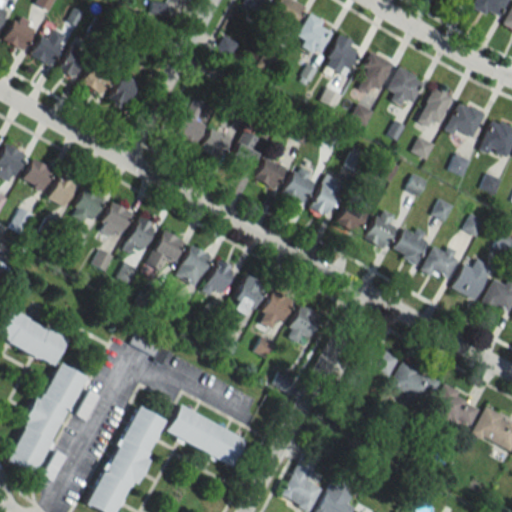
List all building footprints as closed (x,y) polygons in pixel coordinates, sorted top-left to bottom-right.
[(51,0),(32,0),(31,3),(45,11),(51,0)] [(240,0),(237,5),(257,17),(266,0),(240,0)] [(302,6),(290,0),(275,0),(269,12),(291,25),(302,6)] [(469,0),(466,7),(481,15),(483,10),(494,16),(503,0),(469,0)] [(511,31),(498,24),(510,0),(511,0),(511,31)] [(164,14),(166,3),(148,1),(147,12),(164,14)] [(33,25),(13,13),(0,36),(0,39),(19,50),(33,25)] [(330,26),(306,13),(291,41),(314,54),(330,26)] [(140,36),(159,47),(167,33),(148,22),(140,36)] [(26,55),(45,65),(62,35),(49,28),(44,36),(38,33),(26,55)] [(213,47),(227,56),(236,43),(222,34),(213,47)] [(320,64),(342,76),(354,52),(347,48),(351,41),(336,34),(320,64)] [(85,48),(69,40),(54,70),(70,78),(85,48)] [(254,66),(267,73),(275,56),(262,49),(254,66)] [(387,61),(367,52),(351,87),(372,96),(387,61)] [(97,94),(111,71),(91,59),(78,83),(97,94)] [(384,89),(391,92),(387,100),(397,104),(400,96),(410,100),(419,77),(393,67),(384,89)] [(104,98),(120,107),(134,82),(118,73),(104,98)] [(330,108),(338,94),(324,86),(316,100),(330,108)] [(413,121),(429,128),(445,94),(429,86),(413,121)] [(442,131),(468,139),(478,110),(453,101),(442,131)] [(191,117),(196,108),(187,103),(171,134),(190,145),(202,123),(191,117)] [(346,117),(361,125),(369,110),(354,103),(346,117)] [(475,149),(500,159),(511,130),(511,127),(488,118),(475,149)] [(299,143),(307,132),(293,122),(285,133),(299,143)] [(196,148),(216,159),(228,138),(208,127),(196,148)] [(226,166),(246,172),(257,137),(237,130),(226,166)] [(422,159),(429,143),(414,136),(406,152),(422,159)] [(0,145),(0,179),(7,183),(22,153),(2,142),(0,145)] [(340,164),(354,172),(364,153),(351,145),(340,164)] [(444,169),(458,176),(466,159),(451,153),(444,169)] [(280,165),(260,157),(251,179),(272,187),(280,165)] [(39,190),(50,170),(29,158),(18,179),(39,190)] [(373,174),(387,181),(395,165),(381,158),(373,174)] [(311,175),(293,164),(278,193),(296,203),(311,175)] [(401,189),(414,196),(423,179),(410,172),(401,189)] [(497,178),(483,172),(476,187),(490,194),(497,178)] [(304,208),(321,217),(339,181),(322,173),(304,208)] [(43,198),(61,206),(72,184),(54,176),(43,198)] [(67,214),(86,224),(99,196),(80,187),(67,214)] [(427,213),(440,221),(449,204),(436,197),(427,213)] [(128,211),(108,201),(95,229),(114,238),(128,211)] [(351,233),(362,211),(343,201),(332,224),(351,233)] [(395,217),(375,207),(360,239),(379,248),(395,217)] [(458,228),(472,236),(481,220),(468,213),(458,228)] [(151,224),(134,216),(120,249),(128,252),(130,246),(140,250),(151,224)] [(388,251),(411,264),(427,235),(404,222),(388,251)] [(144,263),(164,272),(178,238),(158,229),(144,263)] [(502,257),(510,238),(497,232),(488,251),(502,257)] [(417,270),(443,281),(455,251),(430,240),(417,270)] [(170,273),(189,285),(207,256),(188,244),(170,273)] [(101,270),(109,255),(96,248),(88,264),(101,270)] [(488,267),(473,258),(468,268),(460,263),(447,287),(470,299),(488,267)] [(199,291),(216,297),(228,265),(212,259),(199,291)] [(113,276),(122,282),(131,269),(122,262),(113,276)] [(225,306),(245,316),(261,285),(242,275),(225,306)] [(504,309),(511,294),(511,282),(501,277),(497,282),(490,278),(477,302),(492,311),(496,305),(504,309)] [(254,318),(273,328),(288,301),(269,291),(254,318)] [(0,314),(0,340),(49,366),(63,338),(4,307),(0,314)] [(288,337),(309,339),(311,309),(290,307),(288,337)] [(131,331),(156,345),(149,356),(125,342),(131,331)] [(212,351),(227,358),(235,341),(220,334),(212,351)] [(395,358),(366,343),(355,364),(383,380),(395,358)] [(79,375),(50,361),(2,461),(31,475),(79,375)] [(386,384),(423,404),(435,381),(398,361),(386,384)] [(468,424),(474,407),(464,403),(467,395),(438,385),(429,411),(437,414),(435,421),(450,426),(453,418),(468,424)] [(84,388),(70,413),(81,419),(95,394),(84,388)] [(173,405),(238,441),(225,468),(159,431),(173,405)] [(92,511),(109,511),(123,487),(124,488),(127,482),(130,484),(143,460),(140,458),(143,453),(142,452),(159,421),(132,406),(79,505),(92,511)] [(511,440),(511,421),(481,406),(468,433),(507,452),(511,440)] [(315,487),(303,508),(275,492),(302,446),(316,454),(302,479),(315,487)] [(50,449),(62,455),(48,480),(37,474),(50,449)] [(348,505),(344,511),(308,511),(325,480),(347,492),(342,502),(348,505)]
